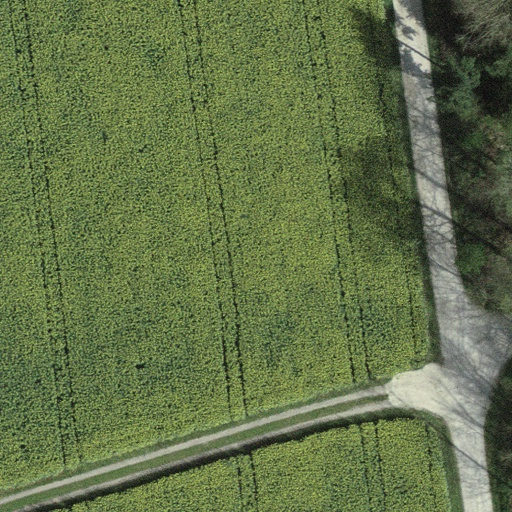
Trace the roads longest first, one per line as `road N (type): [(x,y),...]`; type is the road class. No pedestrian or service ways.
road 1 (track): [(466,383),(22,511)]
road 2 (track): [(466,383),(411,0)]
road 3 (track): [(480,511),(466,383)]
